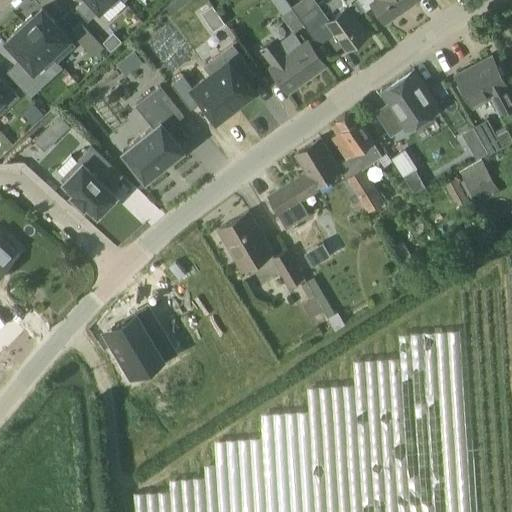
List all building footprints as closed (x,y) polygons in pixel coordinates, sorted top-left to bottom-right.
[(87,20),(109,0),(82,0),(75,7),(87,20)] [(316,0),(300,0),(290,7),(291,8),(297,17),(316,3),(318,2),(316,0)] [(371,6),(384,24),(416,0),(356,0),(364,11),(371,6)] [(367,35),(347,7),(329,20),(316,3),(297,17),(304,26),(318,45),(327,38),(335,50),(342,46),(345,51),(367,35)] [(212,6),(200,14),(213,32),(224,25),(212,6)] [(75,44),(41,8),(32,16),(31,14),(21,23),(50,54),(57,61),(75,44)] [(294,33),(304,26),(297,17),(291,8),(281,16),(294,33)] [(90,31),(82,22),(72,31),(80,40),(90,31)] [(33,70),(50,54),(21,23),(13,30),(15,32),(6,40),(33,70)] [(286,93),(325,65),(307,41),(296,49),(287,55),(275,38),(259,49),(271,67),(269,68),(286,93)] [(253,91),(235,66),(245,59),(233,43),(203,65),(209,74),(210,73),(236,107),(245,100),(244,98),(253,91)] [(142,62),(133,51),(127,56),(135,66),(142,62)] [(491,57),(473,66),(490,98),(491,98),(499,114),(510,109),(511,113),(511,97),(507,89),(491,57)] [(41,86),(29,73),(19,62),(7,72),(29,96),(41,86)] [(472,107),(490,98),(473,66),(455,75),(472,107)] [(439,110),(413,70),(379,92),(387,104),(374,112),(390,135),(402,127),(405,132),(439,110)] [(183,74),(171,83),(190,108),(201,101),(215,120),(225,113),(226,114),(236,107),(210,73),(209,74),(192,87),(183,74)] [(0,113),(20,95),(2,76),(0,78),(0,113)] [(182,146),(165,125),(182,111),(158,81),(133,101),(151,124),(121,148),(144,176),(182,146)] [(356,121),(349,112),(335,122),(336,124),(332,127),(337,134),(331,138),(346,161),(337,166),(340,170),(346,180),(347,180),(367,213),(383,203),(362,169),(381,156),(372,143),(373,143),(357,120),(356,121)] [(60,116),(52,124),(61,134),(69,125),(60,116)] [(474,126),(490,154),(503,146),(502,145),(487,118),(474,126)] [(511,138),(506,128),(496,133),(502,145),(511,139),(511,138)] [(306,172),(267,197),(278,214),(286,227),(302,218),(310,213),(305,205),(302,199),(310,194),(317,190),(315,186),(340,170),(337,166),(319,137),(294,154),(306,172)] [(117,194),(103,180),(116,168),(92,144),(78,158),(79,159),(60,178),(74,191),(71,194),(84,207),(87,204),(97,214),(117,194)] [(411,193),(425,185),(404,149),(390,157),(411,193)] [(497,192),(479,162),(461,173),(479,203),(497,192)] [(217,229),(241,270),(272,253),(248,211),(217,229)] [(0,272),(5,267),(2,264),(14,251),(0,238),(0,272)] [(271,257),(288,286),(304,277),(287,248),(271,257)] [(314,296),(302,303),(308,316),(321,310),(314,296)] [(115,334),(108,338),(131,376),(174,350),(161,327),(149,334),(136,313),(111,328),(115,334)] [(191,366),(177,374),(184,386),(198,378),(191,366)]
